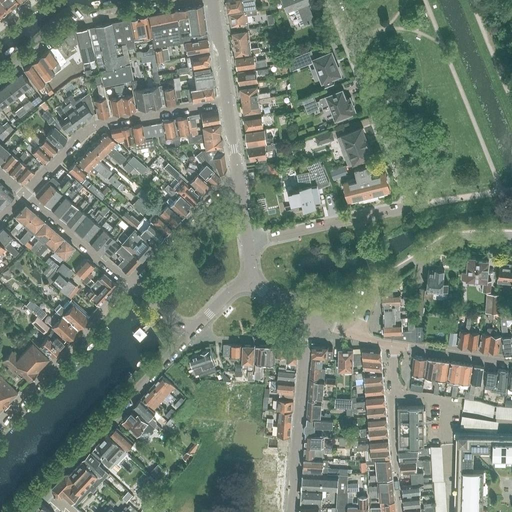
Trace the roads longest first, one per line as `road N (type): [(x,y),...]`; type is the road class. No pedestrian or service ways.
road 1 (residential): [(248,240),(417,205),(337,0)]
road 2 (residential): [(23,194),(101,123),(227,102)]
road 3 (residential): [(0,80),(65,29),(200,0)]
road 4 (residential): [(44,490),(188,333)]
road 5 (residential): [(511,236),(454,235),(415,254),(374,292),(358,333)]
road 6 (tertiary): [(292,511),(307,320)]
road 7 (residential): [(0,420),(128,282)]
road 8 (residential): [(128,282),(214,190),(238,185)]
road 9 (residential): [(128,282),(23,194)]
road 10 (residential): [(390,347),(511,361)]
